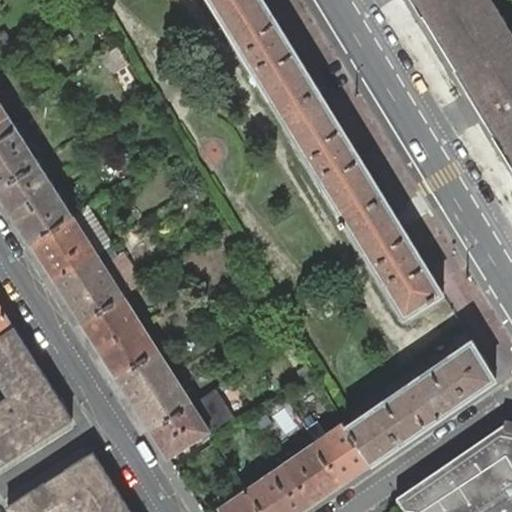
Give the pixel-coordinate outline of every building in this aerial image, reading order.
[(266,0),(211,0),(404,315),(444,291),(266,0)] [(411,0),(511,164),(511,153),(458,65),(462,63),(430,10),(426,13),(418,0),(411,0)] [(418,0),(426,13),(430,10),(462,63),(458,65),(511,153),(511,33),(491,0),(418,0)] [(0,119),(9,114),(0,99),(0,119)] [(0,185),(39,160),(9,114),(0,119),(0,185)] [(0,192),(31,241),(72,214),(39,160),(0,185),(0,192)] [(86,205),(72,214),(31,241),(55,279),(97,252),(88,238),(102,229),(86,205)] [(102,229),(88,238),(97,252),(107,246),(111,243),(102,229)] [(107,246),(97,252),(55,279),(82,321),(124,294),(136,287),(118,258),(115,260),(107,246)] [(116,375),(158,348),(124,294),(82,321),(116,375)] [(0,333),(14,324),(0,302),(0,333)] [(0,333),(0,380),(9,395),(0,400),(0,464),(24,449),(21,445),(41,432),(43,437),(73,418),(45,374),(22,338),(14,324),(0,333)] [(472,337),(470,338),(345,424),(372,462),(496,377),(472,337)] [(193,402),(158,348),(116,375),(151,429),(193,402)] [(233,415),(215,388),(193,402),(151,429),(168,456),(210,429),(233,415)] [(372,462),(345,424),(344,420),(313,441),(342,482),(372,462)] [(511,431),(504,430),(496,435),(511,438),(511,431)] [(21,445),(24,449),(43,437),(41,432),(21,445)] [(511,511),(511,438),(496,435),(397,504),(401,511),(496,511),(506,506),(510,511),(511,511)] [(312,503),(342,482),(313,441),(283,462),(312,503)] [(45,483),(9,505),(13,511),(132,511),(94,451),(65,470),(67,475),(48,488),(45,483)] [(263,511),(299,511),(312,503),(283,462),(246,487),(263,511)] [(65,470),(45,483),(48,488),(67,475),(65,470)] [(263,511),(246,487),(220,505),(224,511),(263,511)]
